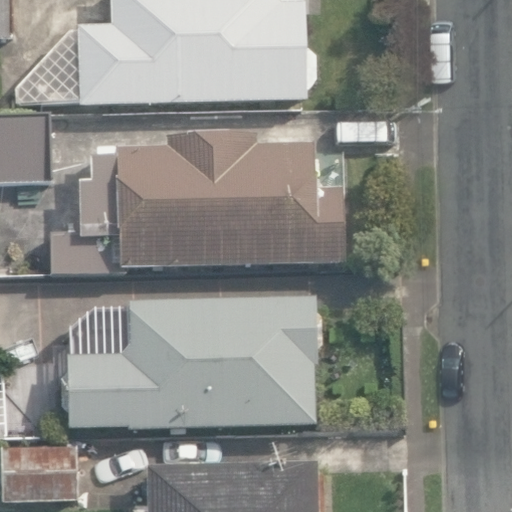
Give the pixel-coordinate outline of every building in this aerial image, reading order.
[(0,0),(0,44),(14,44),(12,0),(0,0)] [(74,27),(77,109),(303,101),(299,0),(107,0),(108,26),(74,27)] [(0,180),(49,179),(47,111),(0,112),(0,180)] [(122,268),(340,265),(339,187),(309,188),(308,144),(250,145),(250,137),(161,138),(161,149),(93,150),(93,158),(87,158),(87,183),(74,183),(75,231),(45,232),(46,276),(122,275),(122,268)] [(312,300),(128,306),(129,347),(123,363),(67,365),(69,435),(314,426),(312,300)] [(0,443),(23,444),(23,396),(0,395),(0,443)] [(0,445),(0,499),(75,496),(73,442),(0,445)] [(314,511),(314,462),(143,466),(144,494),(132,494),(131,511),(314,511)]
